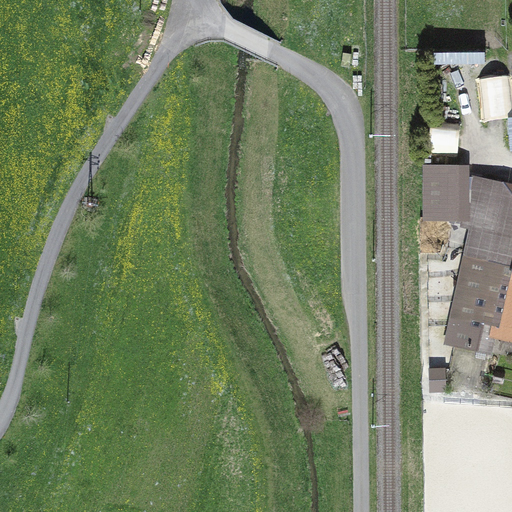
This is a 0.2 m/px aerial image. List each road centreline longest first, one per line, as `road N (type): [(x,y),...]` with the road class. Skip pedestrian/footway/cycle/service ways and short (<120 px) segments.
road 1 (unclassified): [(361,511),(349,120),(313,74),(194,13),(194,0)]
road 2 (track): [(0,429),(66,216),(194,13)]
